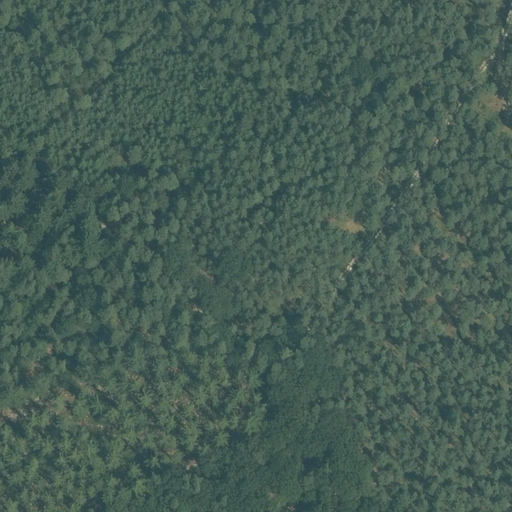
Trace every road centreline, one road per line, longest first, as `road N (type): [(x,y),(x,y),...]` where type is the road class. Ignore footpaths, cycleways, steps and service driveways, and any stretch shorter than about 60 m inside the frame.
road 1 (track): [(257,414),(279,391),(302,331),(498,56),(511,10)]
road 2 (track): [(257,414),(89,511)]
